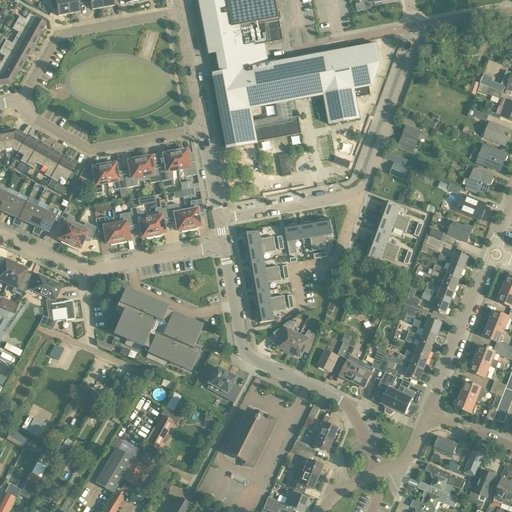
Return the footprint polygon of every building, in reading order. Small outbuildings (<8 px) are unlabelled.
[(58,16),(69,14),(66,0),(49,0),(51,7),(56,6),(58,16)] [(66,0),(69,14),(80,12),(78,2),(84,1),(84,0),(66,0)] [(90,0),(92,10),(103,8),(101,0),(84,0),(84,1),(88,0),(90,0)] [(101,0),(103,8),(114,6),(112,0),(101,0)] [(219,62),(220,66),(221,73),(214,75),(228,150),(257,144),(258,144),(258,143),(302,135),(299,117),(294,118),(290,102),(324,95),(330,125),(361,119),(357,98),(371,96),(370,87),(372,86),(380,65),(381,65),(377,44),(268,65),(265,45),(284,41),(276,0),(199,0),(210,55),(218,53),(219,62)] [(20,16),(16,23),(39,36),(46,24),(29,14),(26,20),(20,17),(20,16)] [(18,33),(15,38),(32,48),(39,36),(16,23),(12,29),(13,30),(18,33)] [(11,32),(8,39),(13,42),(16,35),(11,32)] [(6,40),(2,47),(25,60),(32,48),(15,38),(12,44),(7,41),(6,40)] [(1,63),(17,71),(18,72),(25,60),(2,47),(0,51),(0,53),(5,57),(1,63)] [(510,62),(504,60),(502,65),(510,69),(511,64),(511,63),(510,63),(510,62)] [(0,85),(10,84),(17,71),(1,63),(0,65),(0,85)] [(479,84),(485,87),(503,94),(503,93),(504,94),(507,88),(499,85),(499,84),(482,77),(482,78),(478,77),(476,82),(480,83),(479,84)] [(476,95),(480,84),(473,81),(469,93),(476,95)] [(500,100),(503,94),(485,87),(483,91),(487,92),(486,94),(500,100)] [(507,101),(505,100),(502,109),(504,109),(501,116),(511,120),(511,102),(507,101)] [(488,116),(470,109),(467,117),(474,119),(474,117),(486,122),(488,116)] [(444,126),(426,119),(423,126),(422,129),(428,131),(429,128),(433,129),(434,127),(443,131),(444,126)] [(511,131),(490,123),(484,138),(506,146),(511,131)] [(407,127),(403,138),(417,143),(420,133),(407,127)] [(15,130),(2,133),(5,150),(12,149),(18,153),(27,137),(15,130)] [(20,162),(27,165),(40,143),(28,136),(27,137),(18,153),(24,156),(21,161),(20,162)] [(417,143),(403,138),(399,148),(413,153),(417,143)] [(42,166),(52,149),(40,143),(27,165),(33,169),(34,169),(37,163),(42,166)] [(478,162),(477,163),(500,172),(506,155),(484,146),(481,154),(477,153),(478,151),(473,149),(470,159),(478,162)] [(44,175),(51,179),(64,156),(52,149),(42,166),(48,169),(45,175),(44,175)] [(174,151),(178,171),(183,170),(186,178),(197,176),(194,158),(188,159),(187,151),(183,151),(182,149),(174,151)] [(159,169),(162,182),(173,180),(173,179),(173,172),(178,171),(174,151),(167,152),(167,154),(163,155),(165,168),(159,169)] [(386,153),(385,155),(384,158),(399,164),(401,158),(386,153)] [(282,176),(292,175),(289,154),(280,155),(282,176)] [(64,156),(51,179),(57,183),(58,182),(61,177),(67,180),(76,163),(64,156)] [(150,184),(162,182),(159,169),(154,170),(151,157),(147,158),(147,156),(139,157),(143,181),(149,180),(150,184)] [(138,183),(143,181),(139,157),(131,159),(132,161),(128,162),(130,174),(124,175),(127,189),(138,187),(138,186),(138,183)] [(115,191),(127,189),(124,175),(118,176),(116,164),(112,165),(111,162),(104,164),(107,184),(113,183),(115,190),(115,191)] [(408,169),(394,163),(390,175),(404,180),(408,169)] [(102,185),(107,184),(104,164),(96,165),(96,167),(92,168),(94,181),(89,182),(91,195),(102,193),(102,185)] [(474,170),(468,187),(467,190),(460,188),(480,196),(479,195),(480,192),(487,194),(493,178),(474,170)] [(86,181),(80,178),(75,191),(80,193),(86,181)] [(459,194),(461,189),(450,184),(447,191),(459,196),(459,194)] [(194,188),(175,191),(176,198),(196,195),(194,188)] [(473,194),(461,189),(459,194),(463,196),(460,204),(465,206),(462,213),(481,220),(487,205),(471,199),(473,194)] [(9,215),(17,199),(18,194),(9,190),(7,194),(0,209),(0,218),(3,212),(9,215)] [(400,194),(399,197),(398,202),(404,203),(406,195),(400,194)] [(12,224),(16,226),(26,203),(17,199),(9,215),(15,218),(12,224)] [(191,210),(186,211),(190,232),(197,230),(197,228),(201,227),(198,215),(204,214),(202,200),(190,202),(191,210)] [(386,202),(381,216),(408,226),(411,219),(398,214),(401,207),(386,202)] [(23,221),(29,224),(36,208),(26,203),(16,226),(20,228),(23,221)] [(169,220),(167,207),(166,203),(160,204),(160,208),(155,209),(155,210),(156,217),(150,218),(154,238),(162,237),(161,235),(165,234),(163,221),(169,220)] [(182,233),(190,232),(186,211),(180,212),(178,205),(167,207),(169,220),(175,219),(177,232),(181,231),(182,233)] [(426,211),(434,213),(436,207),(429,205),(426,211)] [(49,233),(54,221),(59,223),(63,214),(48,207),(46,212),(36,235),(39,237),(42,230),(49,233)] [(36,208),(29,224),(35,227),(32,233),(36,235),(46,212),(36,208)] [(130,210),(131,213),(134,227),(139,226),(142,238),(146,238),(146,240),(154,238),(150,218),(150,214),(144,215),(143,212),(142,211),(137,212),(136,208),(130,210)] [(61,244),(68,247),(78,224),(73,222),(74,218),(64,213),(58,226),(63,228),(58,240),(62,241),(61,244)] [(114,221),(115,225),(119,245),(126,244),(126,241),(130,241),(128,228),(134,227),(131,213),(120,216),(120,220),(114,221)] [(375,230),(390,235),(393,228),(406,233),(408,226),(381,216),(375,230)] [(111,246),(119,245),(115,225),(110,226),(107,219),(107,218),(96,220),(98,233),(104,232),(106,245),(110,244),(111,246)] [(314,222),(319,250),(327,249),(324,236),(332,235),(329,220),(314,222)] [(300,224),(302,240),(310,238),(312,252),(319,250),(314,222),(300,224)] [(84,227),(78,224),(68,247),(75,250),(76,248),(80,250),(85,238),(91,240),(96,228),(86,223),(84,227)] [(448,235),(444,234),(441,240),(454,245),(457,239),(467,243),(473,228),(465,225),(464,227),(453,223),(448,235)] [(300,224),(285,227),(289,255),(296,254),(294,241),(302,240),(300,224)] [(444,234),(432,229),(429,235),(441,240),(444,234)] [(375,230),(370,244),(397,255),(401,247),(388,242),(390,235),(375,230)] [(260,240),(259,232),(243,235),(246,250),(275,245),(273,238),(260,240)] [(441,241),(429,236),(426,244),(438,249),(441,241)] [(397,255),(370,244),(365,259),(380,264),(382,257),(395,262),(397,255)] [(249,264),(264,262),(263,254),(276,252),(275,245),(246,250),(249,264)] [(426,254),(428,248),(423,246),(420,252),(426,254)] [(451,264),(465,270),(469,258),(455,253),(453,259),(447,256),(447,257),(439,254),(437,260),(445,263),(450,265),(451,264)] [(0,281),(7,285),(16,265),(12,263),(13,262),(8,259),(7,261),(5,260),(0,271),(0,281)] [(249,264),(251,279),(280,274),(278,267),(265,269),(264,262),(249,264)] [(435,266),(433,270),(460,281),(465,270),(451,264),(450,265),(448,271),(435,266)] [(20,267),(16,265),(7,285),(14,288),(12,292),(22,297),(27,285),(22,282),(27,270),(25,270),(26,268),(21,266),(20,267)] [(444,281),(442,287),(456,293),(460,281),(433,270),(431,275),(439,279),(444,281)] [(396,276),(389,273),(387,278),(394,281),(396,276)] [(281,281),(280,274),(251,279),(254,293),(269,291),(268,283),(281,281)] [(31,290),(43,296),(47,298),(48,302),(46,302),(48,320),(43,317),(40,325),(53,331),(57,322),(65,322),(65,321),(66,321),(67,321),(64,302),(64,303),(62,303),(55,303),(55,301),(62,286),(38,275),(31,290)] [(426,289),(424,293),(451,304),(456,293),(442,287),(439,294),(433,291),(426,289)] [(125,290),(115,312),(122,315),(113,335),(149,350),(148,353),(191,372),(201,350),(194,347),(203,327),(167,312),(168,309),(125,290)] [(511,293),(504,290),(499,303),(511,308),(508,317),(511,318),(510,320),(511,320),(511,293)] [(256,308),(285,304),(284,296),(270,299),(269,291),(254,293),(256,308)] [(447,316),(451,304),(424,293),(422,298),(429,301),(429,302),(435,304),(433,310),(432,310),(431,313),(435,315),(436,312),(447,316)] [(408,297),(405,304),(417,308),(420,301),(408,297)] [(8,310),(13,312),(16,306),(10,303),(8,310)] [(285,304),(256,308),(259,323),(274,321),(273,313),(286,311),(285,304)] [(405,305),(402,312),(414,316),(417,309),(405,305)] [(495,312),(490,325),(505,331),(510,320),(511,318),(508,317),(495,312)] [(411,326),(425,331),(438,336),(443,324),(429,319),(427,326),(421,324),(413,321),(411,326)] [(290,355),(299,336),(293,333),(296,325),(291,322),(274,334),(278,340),(283,342),(280,348),(285,351),(284,353),(290,355)] [(500,344),(501,343),(505,331),(490,325),(485,338),(496,342),(500,344)] [(305,338),(299,336),(290,355),(295,358),(296,356),(301,359),(304,352),(311,355),(318,335),(309,331),(305,338)] [(409,332),(407,337),(434,348),(438,336),(425,331),(422,337),(417,335),(416,335),(409,332)] [(344,358),(350,346),(349,346),(353,338),(345,334),(341,342),(343,343),(337,355),(344,358)] [(418,347),(416,354),(429,359),(434,348),(407,337),(405,341),(418,347)] [(113,347),(109,345),(96,340),(97,347),(110,353),(113,347)] [(511,347),(501,343),(500,344),(496,342),(494,347),(511,354),(511,347)] [(354,348),(350,346),(344,358),(349,360),(340,378),(353,383),(361,368),(360,367),(362,362),(350,357),(354,348)] [(494,360),(496,355),(496,353),(492,351),(481,347),(476,360),(496,368),(498,362),(494,360)] [(511,360),(511,354),(494,347),(492,351),(496,353),(496,355),(511,360)] [(339,357),(326,351),(319,367),(332,373),(339,357)] [(384,352),(380,351),(378,356),(374,369),(386,373),(390,363),(383,361),(384,358),(384,352)] [(400,355),(398,359),(425,370),(429,359),(416,354),(413,360),(400,355)] [(0,355),(0,373),(8,378),(16,364),(0,355)] [(421,382),(425,370),(398,359),(395,358),(393,362),(396,363),(396,364),(404,367),(403,368),(405,369),(403,374),(407,376),(421,382)] [(496,368),(476,360),(470,373),(486,379),(491,367),(496,369),(496,368)] [(373,373),(361,368),(353,383),(365,389),(373,373)] [(218,395),(234,403),(242,390),(232,385),(235,379),(228,375),(228,374),(225,372),(224,373),(217,369),(216,372),(214,371),(209,379),(212,380),(209,384),(220,390),(218,395)] [(373,401),(386,407),(394,390),(392,389),(397,378),(387,374),(373,401)] [(394,390),(386,407),(385,412),(391,415),(394,411),(398,413),(398,412),(406,416),(414,400),(412,400),(415,393),(411,391),(414,386),(403,380),(400,386),(404,388),(402,394),(394,390)] [(509,385),(509,383),(502,381),(501,384),(494,381),(492,387),(506,393),(507,390),(509,385)] [(467,382),(462,395),(477,402),(478,401),(482,402),(487,390),(467,382)] [(505,395),(506,393),(492,387),(490,393),(496,395),(503,398),(505,395)] [(181,397),(173,393),(165,408),(165,409),(162,415),(163,416),(156,429),(155,428),(146,443),(161,452),(168,439),(170,436),(168,435),(175,423),(177,424),(180,418),(172,413),(181,397)] [(477,402),(462,395),(457,408),(472,414),(477,402)] [(511,397),(505,395),(503,398),(503,400),(511,403),(511,397)] [(511,403),(503,400),(501,405),(510,409),(511,405),(511,403)] [(510,409),(501,405),(499,410),(498,410),(508,414),(510,409)] [(494,420),(496,415),(498,410),(491,407),(486,418),(492,421),(493,420),(494,420)] [(498,410),(496,415),(506,419),(508,414),(498,410)] [(263,415),(256,411),(254,415),(247,412),(228,453),(230,456),(231,455),(234,458),(235,457),(237,459),(240,459),(240,460),(243,461),(242,468),(254,469),(278,421),(268,416),(266,421),(261,419),(263,415)] [(124,416),(120,413),(114,423),(119,425),(124,416)] [(496,415),(494,420),(504,424),(506,419),(496,415)] [(313,420),(308,417),(302,428),(308,431),(313,420)] [(33,418),(26,431),(41,439),(48,426),(33,418)] [(318,429),(316,435),(333,442),(338,430),(323,424),(321,430),(318,429)] [(11,430),(6,439),(22,448),(27,439),(11,430)] [(328,454),(333,442),(316,435),(313,441),(316,442),(313,448),(328,454)] [(440,437),(435,450),(452,457),(456,448),(458,449),(460,445),(440,437)] [(30,441),(26,447),(38,454),(41,448),(39,446),(40,445),(32,441),(31,442),(30,441)] [(292,447),(303,452),(306,445),(295,441),(292,447)] [(94,480),(113,491),(133,456),(115,446),(94,480)] [(301,457),(303,452),(292,447),(290,452),(301,457)] [(476,477),(484,456),(472,451),(464,473),(476,477)] [(39,463),(35,460),(26,480),(28,481),(21,495),(27,498),(30,492),(32,493),(40,478),(33,474),(39,463)] [(323,467),(304,460),(299,472),(319,480),(323,467)] [(123,478),(133,484),(143,467),(133,462),(123,478)] [(443,493),(444,492),(447,485),(463,491),(467,481),(430,466),(427,472),(437,476),(432,488),(443,493)] [(474,493),(480,496),(478,500),(484,502),(485,498),(486,498),(495,476),(483,471),(474,493)] [(304,494),(306,488),(314,491),(319,480),(299,472),(295,482),(288,479),(285,487),(293,490),(292,494),(293,495),(300,497),(301,493),(306,495),(306,494),(304,494)] [(61,485),(52,480),(43,494),(52,500),(61,485)] [(509,491),(511,484),(503,480),(494,502),(503,506),(509,491)] [(137,499),(142,492),(136,488),(135,489),(124,483),(119,490),(131,497),(132,496),(137,499)] [(436,511),(436,510),(439,503),(456,509),(460,499),(444,492),(443,493),(432,488),(422,484),(419,490),(425,493),(423,498),(425,499),(422,505),(424,506),(436,511)] [(511,506),(511,484),(509,491),(503,506),(511,509),(511,506)] [(108,505),(117,511),(126,496),(118,490),(108,505)] [(0,511),(8,511),(16,499),(14,498),(6,494),(0,504),(0,511)] [(300,497),(293,495),(290,501),(287,500),(279,496),(277,501),(281,503),(285,505),(285,507),(298,511),(305,511),(310,501),(300,497)] [(177,498),(169,511),(186,511),(190,506),(177,498)] [(266,505),(279,510),(282,504),(269,499),(266,505)] [(440,511),(436,510),(436,511),(424,506),(422,505),(414,502),(412,508),(418,511),(440,511)]
